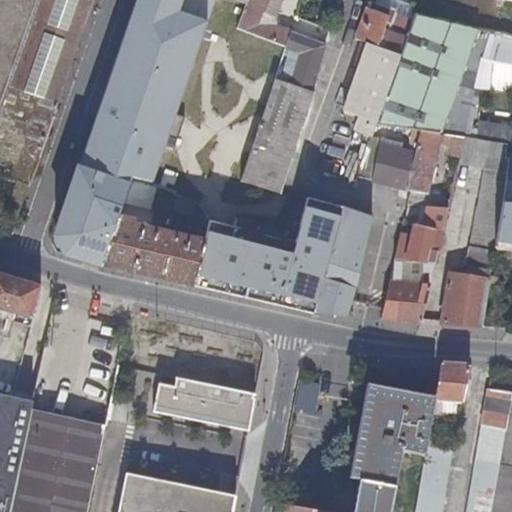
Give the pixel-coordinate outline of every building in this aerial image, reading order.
[(0,0),(0,214),(0,215),(13,180),(20,182),(1,235),(12,238),(95,0),(0,0)] [(66,255),(103,266),(121,217),(134,180),(151,184),(165,147),(175,150),(186,118),(176,115),(215,0),(238,0),(247,4),(248,0),(140,0),(59,238),(66,255)] [(248,0),(247,4),(238,29),(262,37),(274,42),(278,31),(261,25),(270,0),(248,0)] [(316,0),(314,6),(335,14),(340,0),(316,0)] [(511,0),(422,0),(417,15),(474,27),(498,33),(502,0),(511,0)] [(403,57),(415,23),(405,19),(398,38),(392,36),(400,13),(387,8),(386,13),(377,10),(378,5),(373,3),(359,40),(403,57)] [(474,27),(417,15),(415,23),(403,57),(379,125),(378,126),(408,130),(423,132),(437,134),(474,27)] [(175,194),(177,195),(200,204),(262,37),(238,29),(176,192),(175,194)] [(290,39),(287,47),(287,49),(302,54),(293,85),(314,92),(328,44),(292,32),(292,34),(290,39)] [(293,85),(277,80),(256,146),(293,157),(315,92),(314,92),(293,85)] [(378,126),(379,125),(361,122),(358,130),(374,136),(378,126)] [(511,127),(480,123),(478,140),(509,145),(511,127)] [(410,190),(423,132),(408,130),(404,145),(412,147),(410,152),(382,145),(374,180),(410,190)] [(442,135),(437,134),(423,132),(410,190),(413,191),(429,193),(442,135)] [(456,155),(458,137),(444,135),(442,153),(456,155)] [(508,183),(510,157),(508,157),(509,145),(478,140),(475,140),(466,138),(461,165),(485,169),(469,267),(493,272),(497,246),(508,183)] [(255,148),(245,181),(277,189),(283,170),(288,172),(292,160),(255,148)] [(511,156),(510,157),(508,183),(497,246),(511,248),(511,156)] [(203,255),(196,287),(314,313),(349,317),(374,217),(309,199),(294,243),(210,220),(205,242),(203,255)] [(446,227),(450,208),(422,206),(419,220),(446,227)] [(121,217),(103,266),(196,287),(203,255),(205,242),(135,226),(136,220),(121,217)] [(437,264),(445,232),(416,225),(413,236),(403,234),(396,260),(437,264)] [(396,260),(391,283),(432,287),(437,264),(396,260)] [(491,281),(493,272),(469,267),(467,277),(491,281)] [(0,308),(35,317),(43,287),(0,274),(0,308)] [(484,327),(491,281),(467,277),(451,275),(443,324),(484,327)] [(391,283),(383,319),(424,323),(432,287),(391,283)] [(472,366),(444,364),(438,396),(438,401),(465,403),(472,366)] [(138,420),(231,439),(241,387),(148,367),(138,420)] [(406,452),(428,456),(431,434),(438,401),(438,396),(370,383),(353,477),(361,479),(355,511),(328,511),(279,503),(277,511),(393,511),(398,486),(399,487),(406,452)] [(511,410),(511,391),(490,388),(478,462),(502,466),(511,410)] [(0,511),(9,511),(34,402),(0,395),(0,511)] [(10,511),(89,511),(107,424),(33,410),(10,511)] [(511,511),(511,410),(502,466),(494,511),(511,511)] [(428,456),(426,463),(451,466),(454,450),(452,450),(454,438),(431,434),(428,456)] [(494,511),(502,466),(478,462),(469,511),(494,511)] [(426,463),(417,511),(443,511),(451,466),(426,463)] [(234,511),(240,492),(126,468),(117,511),(234,511)]
